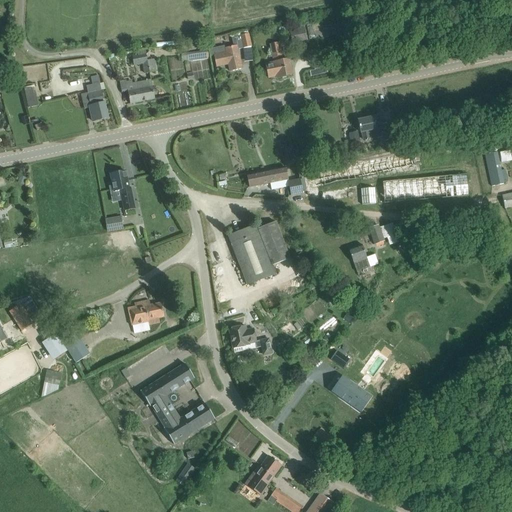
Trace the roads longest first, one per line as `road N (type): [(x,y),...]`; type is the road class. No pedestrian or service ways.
road 1 (unclassified): [(413,511),(307,462),(237,401),(211,336),(198,232),(182,191)]
road 2 (tertiary): [(146,129),(511,52)]
road 3 (unclassified): [(182,191),(337,212),(454,213),(492,186)]
road 4 (unknown): [(0,342),(166,258),(198,232)]
road 5 (residential): [(21,0),(22,39),(40,54),(92,51),(128,132)]
road 6 (tertiary): [(0,160),(128,132)]
